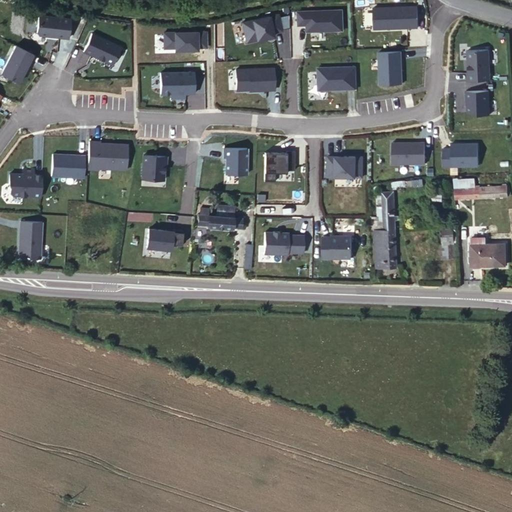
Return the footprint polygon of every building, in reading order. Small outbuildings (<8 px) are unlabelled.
[(375,30),(418,28),(417,6),(374,7),(375,30)] [(344,32),(343,9),(298,11),(298,25),(306,25),(307,33),(344,32)] [(284,33),(279,12),(240,22),(245,45),(256,42),(256,40),(284,33)] [(71,17),(39,14),(36,36),(69,40),(71,17)] [(163,50),(207,49),(207,31),(163,32),(163,50)] [(122,47),(93,33),(84,52),(113,66),(122,47)] [(34,55),(15,45),(1,72),(19,82),(34,55)] [(490,50),(467,50),(467,82),(490,81),(490,50)] [(403,84),(402,51),(378,52),(380,86),(403,84)] [(276,91),(274,67),(235,69),(237,92),(249,91),(249,93),(276,91)] [(356,91),(356,67),(317,67),(318,91),(356,91)] [(195,93),(194,72),(161,73),(161,94),(170,94),(170,100),(185,99),(185,93),(195,93)] [(489,92),(465,92),(466,116),(489,115),(489,92)] [(101,141),(89,140),(88,169),(126,171),(127,145),(101,144),(101,141)] [(425,142),(393,142),(392,164),(425,165),(425,142)] [(452,149),(443,149),(443,168),(479,167),(478,144),(452,144),(452,149)] [(248,148),(223,147),(223,158),(226,158),(226,174),(248,175),(248,148)] [(284,153),(265,153),(265,181),(276,181),(276,172),(295,172),(295,150),(285,150),(284,153)] [(85,155),(52,153),(51,177),(84,179),(85,155)] [(167,155),(142,155),(142,179),(164,180),(165,165),(167,165),(167,155)] [(364,156),(327,155),(326,178),(364,178),(364,156)] [(42,197),(42,174),(34,174),(34,170),(23,169),(23,174),(10,174),(9,196),(42,197)] [(475,178),(454,179),(455,200),(509,196),(508,185),(476,187),(475,178)] [(383,231),(397,230),(396,191),(381,191),(383,231)] [(199,211),(199,224),(227,225),(244,225),(244,212),(236,212),(236,203),(219,203),(218,211),(209,211),(209,206),(202,206),(202,211),(199,211)] [(108,235),(108,214),(81,215),(81,235),(108,235)] [(43,222),(19,221),(18,258),(41,259),(43,222)] [(442,257),(457,255),(455,242),(453,242),(452,232),(450,232),(449,227),(441,228),(441,243),(439,243),(442,257)] [(182,231),(147,228),(146,247),(171,249),(171,246),(181,247),(182,231)] [(383,231),(373,231),(374,268),(398,267),(397,230),(383,231)] [(288,232),(265,231),(264,255),(305,256),(305,234),(288,234),(288,232)] [(333,236),(322,236),(322,260),(332,260),(332,257),(351,257),(352,235),(333,234),(333,236)] [(471,270),(508,267),(506,244),(484,246),(484,239),(469,240),(471,270)]
